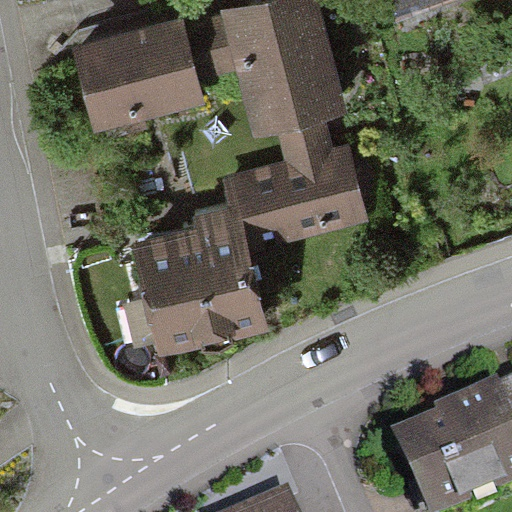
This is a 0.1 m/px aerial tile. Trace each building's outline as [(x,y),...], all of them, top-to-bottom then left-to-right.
[(325,117),(346,115),(319,0),(268,0),(227,9),(228,15),(241,75),(254,136),(275,130),(325,117)] [(228,15),(184,26),(199,84),(241,75),(228,15)] [(99,132),(204,106),(199,84),(184,26),(183,19),(78,45),(99,132)] [(133,237),(163,357),(270,328),(252,254),(372,223),(351,141),(332,146),(325,117),(275,130),(283,160),(244,170),(223,175),(230,201),(195,210),(197,220),(194,221),(133,237)] [(432,511),(441,511),(511,481),(511,408),(495,371),(432,398),(436,407),(394,426),(432,511)] [(300,511),(288,483),(221,511),(300,511)]
